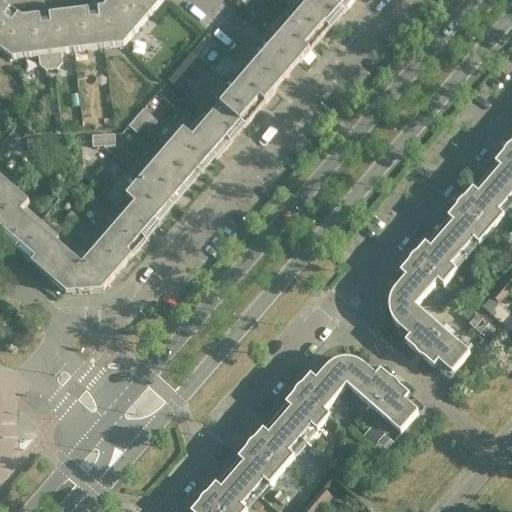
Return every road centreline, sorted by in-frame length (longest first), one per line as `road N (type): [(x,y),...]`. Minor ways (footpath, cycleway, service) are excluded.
road 1 (tertiary): [(134,450),(511,15)]
road 2 (tertiary): [(473,0),(120,409)]
road 3 (residential): [(111,321),(125,319),(317,96)]
road 4 (residential): [(153,511),(333,306)]
road 5 (residential): [(333,306),(511,100)]
road 6 (residential): [(317,96),(203,0)]
road 7 (residential): [(317,96),(400,0)]
